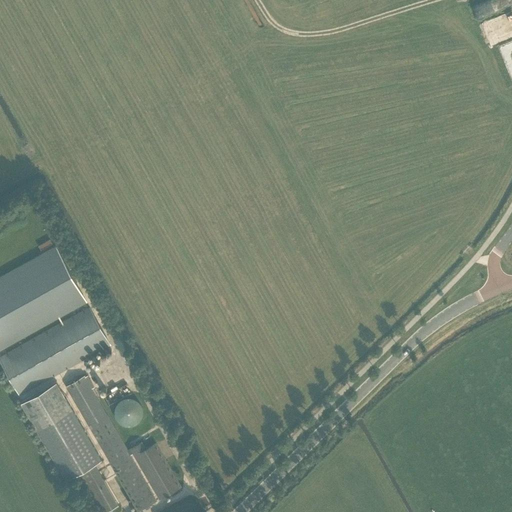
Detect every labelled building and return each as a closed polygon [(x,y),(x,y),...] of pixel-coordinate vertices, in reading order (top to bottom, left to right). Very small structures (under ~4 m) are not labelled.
[(0,350),(87,302),(56,246),(0,276),(0,350)] [(109,345),(88,308),(0,356),(21,394),(109,345)] [(66,386),(88,424),(138,511),(156,501),(129,455),(132,453),(159,499),(180,487),(155,443),(145,449),(141,442),(127,450),(103,409),(83,376),(66,386)] [(21,402),(34,424),(66,480),(101,459),(56,382),(21,402)] [(134,425),(135,424),(137,424),(138,422),(139,421),(140,420),(141,418),(142,417),(142,415),(143,413),(143,412),(143,411),(142,410),(142,408),(141,406),(141,405),(140,403),(139,402),(137,401),(136,400),(134,399),(132,398),(131,398),(129,398),(128,398),(126,398),(125,398),(124,398),(123,399),(122,399),(121,400),(119,401),(118,402),(117,403),(116,405),(116,406),(115,406),(115,408),(114,409),(114,410),(114,411),(114,412),(114,413),(114,414),(114,415),(115,416),(115,418),(116,418),(116,420),(117,421),(118,422),(119,423),(121,424),(122,425),(123,425),(124,426),(126,426),(127,426),(129,426),(131,426),(132,426),(134,425)] [(105,511),(118,505),(103,479),(86,489),(98,511),(105,511)]
